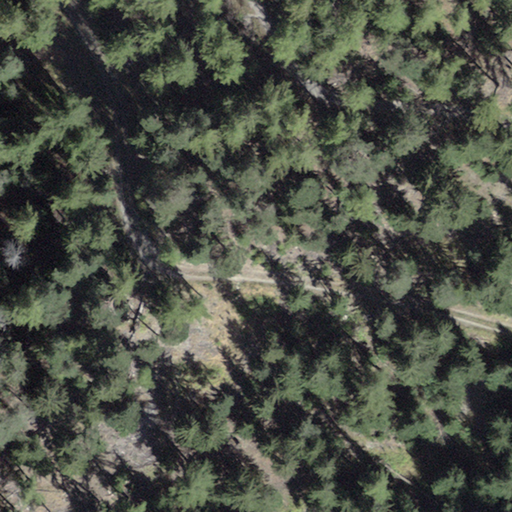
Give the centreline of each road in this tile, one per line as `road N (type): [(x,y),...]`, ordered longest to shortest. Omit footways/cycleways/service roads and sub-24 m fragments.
road 1 (track): [(511,327),(352,288),(176,270),(142,251),(127,210),(111,84),(66,0)]
road 2 (track): [(511,129),(331,105),(288,70),(252,0)]
